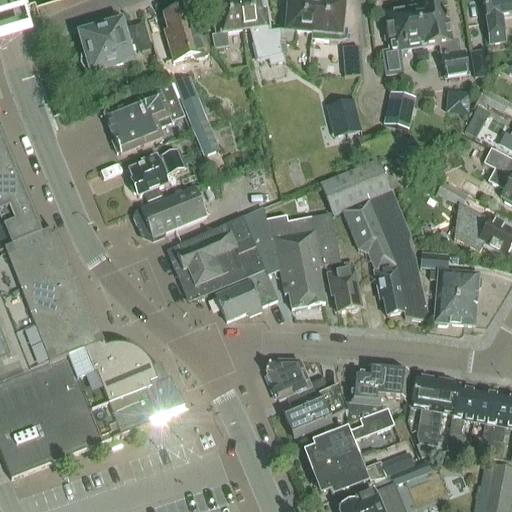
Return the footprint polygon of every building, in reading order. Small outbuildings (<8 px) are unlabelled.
[(226,36),(242,33),(237,0),(221,2),(221,4),(213,6),(217,37),(211,37),(213,52),(228,50),(226,36)] [(269,34),(263,0),(237,0),(242,33),(243,36),(247,35),(256,66),(257,66),(257,65),(267,62),(269,69),(281,66),(279,59),(279,54),(279,48),(280,33),(269,34)] [(511,18),(511,0),(482,0),(481,0),(484,22),(485,22),(489,48),(504,46),(501,20),(511,18)] [(280,33),(279,48),(279,54),(292,55),(292,49),(294,49),(295,35),(312,37),(315,3),(297,1),(297,3),(288,3),(286,34),(280,33)] [(315,3),(312,37),(323,38),(322,44),(338,45),(346,43),(347,33),(341,33),(343,8),(331,6),(331,5),(315,3)] [(429,11),(416,12),(422,51),(439,48),(445,84),(468,80),(464,56),(459,57),(457,43),(451,44),(450,39),(451,31),(449,29),(445,8),(441,9),(439,6),(431,7),(429,11)] [(173,66),(210,55),(206,42),(200,44),(194,26),(191,27),(187,11),(162,18),(167,34),(164,35),(173,66)] [(399,55),(422,51),(416,12),(400,15),(401,19),(386,21),(387,30),(385,31),(388,45),(389,45),(391,56),(384,57),(387,80),(403,78),(399,55)] [(130,65),(128,56),(137,53),(138,57),(150,53),(143,28),(122,34),(120,27),(80,38),(85,57),(80,59),(80,68),(85,75),(90,74),(91,76),(130,65)] [(360,76),(358,49),(342,50),(344,77),(360,76)] [(475,81),(488,79),(483,54),(471,57),(475,81)] [(511,68),(503,74),(511,78),(511,68)] [(204,160),(220,154),(190,80),(174,86),(204,160)] [(104,119),(114,143),(182,115),(170,86),(157,91),(159,97),(104,119)] [(503,118),(509,106),(484,92),(478,104),(503,118)] [(415,102),(389,97),(383,128),(408,133),(415,102)] [(332,125),(342,123),(346,138),(360,135),(352,104),(329,110),(332,125)] [(474,118),(485,124),(489,117),(478,111),(474,118)] [(119,156),(120,159),(162,142),(159,134),(176,127),(180,135),(188,132),(182,115),(114,143),(114,145),(112,146),(116,157),(119,156)] [(476,141),(485,124),(474,118),(465,135),(476,141)] [(388,155),(383,135),(356,141),(360,161),(388,155)] [(0,256),(41,240),(0,140),(0,256)] [(388,156),(409,167),(418,152),(396,141),(388,156)] [(511,177),(511,176),(511,164),(488,152),(481,164),(496,172),(488,185),(504,194),(500,201),(511,206),(511,177)] [(165,180),(183,173),(175,154),(161,160),(162,162),(158,164),(156,159),(144,164),(142,168),(128,174),(132,183),(131,183),(131,185),(131,186),(130,188),(130,191),(131,194),(131,195),(132,197),(134,198),(136,199),(138,199),(139,201),(144,198),(148,206),(160,201),(157,193),(169,188),(165,180)] [(315,186),(328,217),(385,194),(372,163),(315,186)] [(461,210),(467,199),(443,186),(437,197),(461,210)] [(150,235),(152,242),(153,243),(205,221),(193,191),(140,214),(140,215),(138,215),(136,220),(138,225),(146,228),(148,227),(151,234),(150,235)] [(426,325),(427,317),(409,239),(390,195),(342,216),(358,253),(368,256),(375,273),(380,299),(382,299),(387,320),(403,316),(403,315),(406,314),(406,313),(410,314),(411,323),(426,325)] [(265,224),(268,224),(266,211),(173,252),(176,259),(182,274),(183,274),(190,291),(194,289),(195,290),(209,285),(214,295),(264,274),(263,271),(274,269),(273,268),(265,224)] [(287,226),(286,220),(268,224),(265,224),(273,268),(274,269),(280,275),(284,299),(288,298),(291,314),(324,308),(318,271),(321,270),(320,268),(339,264),(330,217),(287,226)] [(505,259),(511,245),(511,234),(488,222),(487,224),(474,217),(466,231),(480,239),(476,246),(492,254),(493,252),(505,259)] [(160,370),(151,373),(150,370),(147,367),(145,364),(143,361),(140,359),(138,357),(135,355),(131,353),(128,352),(125,351),(122,351),(118,350),(115,351),(111,351),(109,352),(104,353),(56,240),(50,243),(48,237),(42,239),(41,240),(0,256),(0,456),(10,483),(111,444),(112,446),(149,431),(147,426),(183,412),(178,398),(175,399),(169,385),(166,387),(160,370)] [(447,274),(449,258),(422,255),(420,271),(447,274)] [(357,312),(359,311),(353,273),(323,278),(324,285),(328,284),(329,294),(333,296),(336,316),(347,314),(350,316),(355,315),(357,312)] [(438,275),(436,302),(477,305),(478,277),(438,275)] [(277,304),(265,276),(249,283),(250,285),(215,300),(226,326),(246,317),(249,320),(261,315),(259,312),(277,304)] [(475,329),(477,305),(436,302),(435,326),(475,329)] [(286,402),(291,412),(318,400),(318,398),(327,395),(324,382),(309,388),(300,366),(277,365),(277,366),(269,369),(268,368),(265,376),(266,377),(278,405),(286,402)] [(348,407),(343,407),(346,416),(351,428),(358,425),(382,417),(382,413),(378,412),(378,402),(381,375),(366,373),(365,378),(351,376),(348,407)] [(406,377),(381,375),(378,402),(403,405),(406,377)] [(423,460),(424,460),(437,386),(427,384),(426,382),(420,381),(417,383),(414,382),(409,412),(420,414),(415,440),(419,448),(423,460)] [(452,420),(457,393),(457,390),(452,389),(451,386),(446,386),(443,387),(437,386),(424,460),(434,457),(441,418),(452,420)] [(327,423),(346,416),(343,407),(339,398),(338,390),(327,395),(318,398),(318,400),(291,412),(283,415),(295,443),(323,431),(330,429),(327,423)] [(466,425),(473,426),(478,397),(475,396),(474,394),(467,393),(465,395),(457,393),(452,420),(449,437),(446,454),(465,457),(468,440),(463,439),(466,425)] [(482,398),(478,397),(473,426),(483,428),(481,442),(477,460),(488,462),(499,400),(492,399),(491,397),(484,396),(482,398)] [(504,432),(511,433),(511,401),(509,401),(508,402),(499,400),(488,462),(505,465),(508,447),(501,446),(504,432)] [(307,463),(313,478),(359,460),(353,446),(392,431),(385,415),(382,417),(358,425),(361,431),(314,449),(316,454),(305,459),(304,461),(307,463)] [(330,429),(323,431),(325,438),(333,434),(331,428),(330,429)] [(364,473),(359,460),(313,478),(319,493),(318,496),(320,496),(331,492),(333,498),(369,483),(372,493),(429,470),(427,466),(416,471),(410,457),(380,469),(379,467),(364,473)] [(511,472),(492,469),(490,480),(511,484),(511,472)] [(430,472),(429,470),(372,493),(354,500),(356,505),(338,511),(402,511),(394,490),(408,484),(406,482),(430,472)] [(511,496),(511,484),(490,480),(488,492),(511,496)] [(511,496),(488,492),(486,503),(510,508),(511,497),(511,496)] [(509,511),(510,508),(486,503),(484,511),(509,511)]
